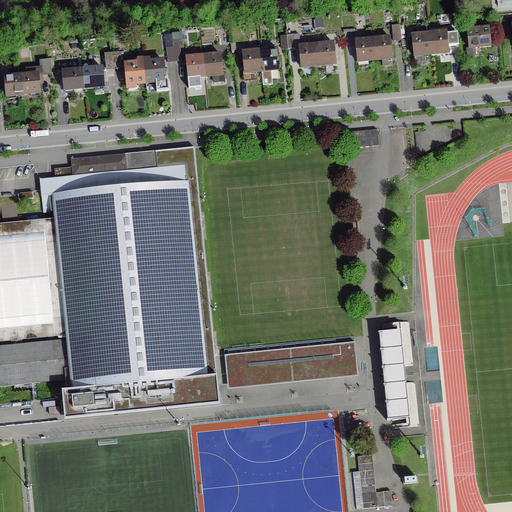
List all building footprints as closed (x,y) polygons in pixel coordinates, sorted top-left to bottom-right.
[(391,26),(392,41),(400,40),(399,25),(391,26)] [(490,47),(488,29),(466,31),(468,49),(490,47)] [(445,33),(428,35),(430,55),(447,53),(445,33)] [(413,57),(430,55),(428,35),(411,36),(413,57)] [(287,43),(287,50),(294,49),(293,36),(286,37),(287,43)] [(356,62),(374,61),(372,40),(371,37),(368,37),(368,39),(364,39),(364,41),(354,42),(356,62)] [(372,40),(374,61),(391,59),(389,38),(379,39),(379,37),(375,38),(375,40),(372,40)] [(315,46),(317,66),(334,64),(332,44),(315,46)] [(300,68),(317,66),(315,46),(298,47),(298,48),(300,68)] [(174,61),(173,48),(165,49),(166,62),(174,61)] [(262,49),(262,51),(258,51),(261,72),(262,87),(271,86),(270,71),(278,70),(276,50),(266,51),(266,49),(262,49)] [(251,73),(261,72),(258,51),(257,52),(255,52),(255,50),(251,50),(251,52),(241,53),(243,73),(242,73),(243,81),(251,80),(251,73)] [(121,68),(119,53),(110,54),(112,69),(121,68)] [(112,69),(110,54),(103,54),(105,69),(112,69)] [(206,55),(206,57),(202,57),(204,78),(212,77),(213,83),(222,82),(219,55),(209,56),(209,54),(206,55)] [(202,57),(200,57),(198,57),(198,55),(194,56),(194,58),(185,59),(188,87),(196,86),(196,78),(204,78),(202,57)] [(49,61),(49,60),(39,61),(40,76),(51,75),(49,61)] [(149,63),(148,60),(142,61),(145,83),(164,81),(161,62),(149,63)] [(126,85),(145,83),(142,61),(137,61),(137,64),(124,65),(126,85)] [(25,70),(26,76),(20,77),(22,94),(39,93),(37,69),(25,70)] [(103,86),(101,69),(81,71),(83,88),(103,86)] [(83,88),(81,71),(61,73),(63,90),(83,88)] [(22,94),(20,77),(3,79),(5,96),(22,94)] [(378,146),(376,130),(347,133),(348,149),(378,146)] [(157,167),(72,176),(71,167),(54,168),(55,177),(40,179),(43,212),(53,211),(54,216),(58,257),(54,257),(55,270),(59,269),(65,329),(59,329),(59,335),(60,340),(66,339),(71,388),(71,389),(60,390),(63,419),(219,403),(193,147),(155,151),(156,159),(157,167)] [(70,159),(71,167),(72,176),(157,167),(156,159),(155,151),(70,159)] [(54,216),(0,221),(0,340),(59,335),(59,329),(65,329),(59,269),(55,270),(54,257),(58,257),(54,216)] [(405,428),(406,428),(418,427),(413,383),(404,384),(402,367),(412,366),(407,322),(395,323),(396,332),(377,334),(378,334),(380,351),(379,351),(379,352),(380,352),(382,368),(380,368),(380,369),(382,369),(382,374),(383,386),(382,386),(382,387),(383,386),(385,403),(384,403),(384,404),(385,404),(387,420),(386,421),(405,419),(405,428)] [(71,388),(66,339),(60,340),(0,345),(0,385),(59,380),(60,389),(71,388)] [(354,344),(224,356),(227,385),(357,372),(354,344)] [(375,493),(371,456),(357,458),(361,509),(391,507),(390,492),(375,493)] [(417,483),(417,477),(402,478),(402,485),(417,483)]
